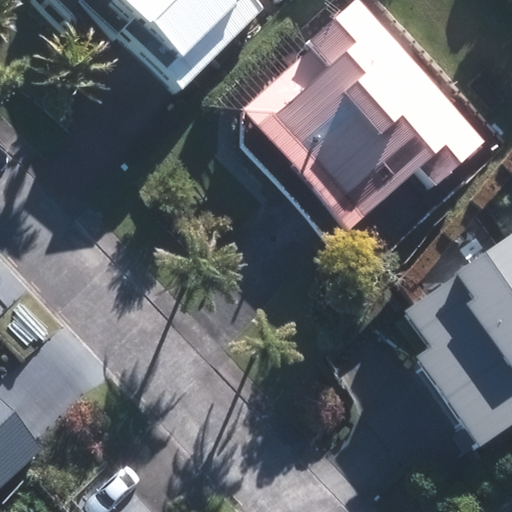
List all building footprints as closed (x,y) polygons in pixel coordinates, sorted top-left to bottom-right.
[(43,0),(71,29),(84,17),(166,103),(256,16),(240,0),(43,0)] [(351,4),(227,115),(337,239),(405,178),(421,195),(477,145),(351,4)] [(425,357),(407,370),(454,434),(511,392),(511,244),(401,324),(425,357)] [(0,475),(15,462),(0,444),(0,475)] [(150,511),(109,463),(55,509),(57,511),(150,511)]
